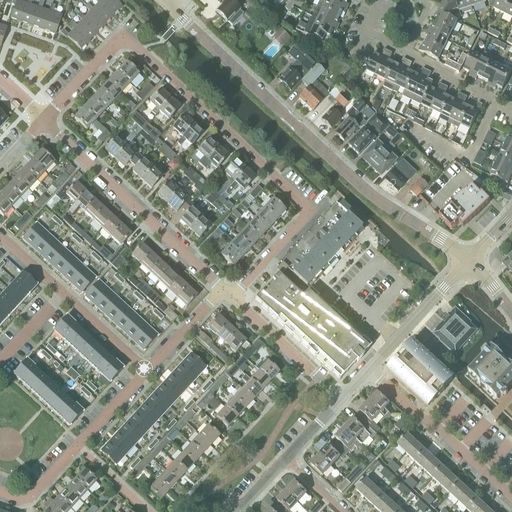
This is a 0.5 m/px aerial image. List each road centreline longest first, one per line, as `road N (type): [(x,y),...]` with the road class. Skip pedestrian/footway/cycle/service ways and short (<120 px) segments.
road 1 (tertiary): [(471,257),(365,189),(167,3)]
road 2 (residential): [(230,297),(309,208),(123,39)]
road 3 (residential): [(223,291),(43,119)]
road 4 (residential): [(0,490),(34,493),(146,372)]
road 5 (residential): [(511,496),(368,370)]
road 6 (residential): [(368,370),(471,257)]
road 7 (residential): [(341,399),(230,297)]
